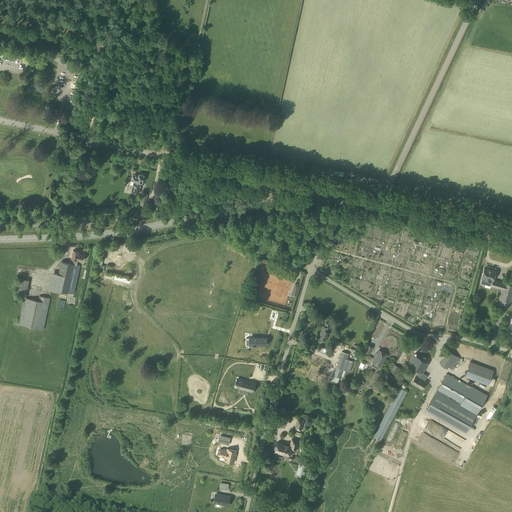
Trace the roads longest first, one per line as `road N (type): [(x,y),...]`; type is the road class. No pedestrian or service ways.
road 1 (unclassified): [(269,204),(255,175),(0,120)]
road 2 (secondary): [(0,239),(115,233),(269,204)]
road 3 (unclassified): [(246,511),(309,269)]
road 4 (tertiary): [(381,204),(476,0)]
road 5 (unclassified): [(511,352),(417,333),(309,269)]
road 6 (track): [(94,110),(178,59),(165,154)]
road 7 (secondary): [(511,231),(381,204)]
